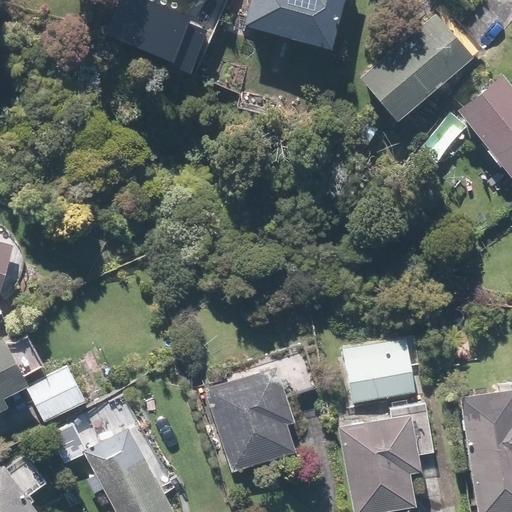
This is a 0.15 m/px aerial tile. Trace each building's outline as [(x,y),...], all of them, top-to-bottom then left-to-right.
[(168,0),(111,0),(99,32),(185,67),(204,22),(185,15),(188,8),(168,0)] [(250,0),(245,19),(332,42),(343,0),(250,0)] [(361,73),(397,115),(474,50),(437,7),(361,73)] [(511,81),(502,69),(458,105),(511,171),(511,81)] [(0,309),(3,308),(0,301),(0,291),(14,236),(0,232),(0,309)] [(0,333),(0,404),(10,400),(5,391),(30,378),(5,330),(0,333)] [(341,344),(352,399),(415,387),(404,332),(341,344)] [(278,359),(204,383),(232,468),(297,447),(287,418),(296,415),(278,359)] [(69,363),(28,384),(45,417),(86,395),(69,363)] [(511,383),(458,392),(479,511),(485,511),(511,507),(511,383)] [(411,409),(339,421),(355,511),(417,500),(411,467),(421,465),(411,409)] [(179,511),(128,421),(83,446),(120,511),(179,511)] [(0,511),(45,511),(5,458),(0,461),(0,511)]
